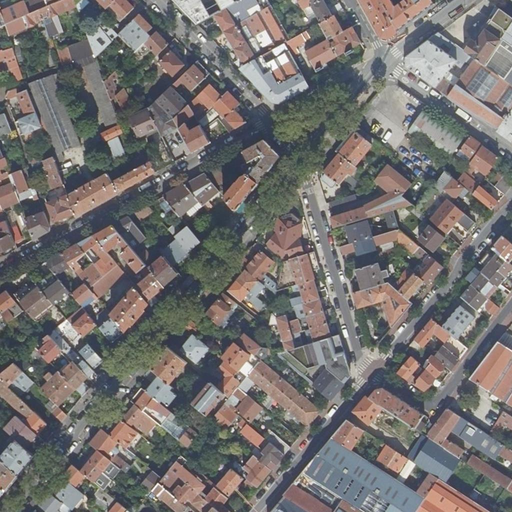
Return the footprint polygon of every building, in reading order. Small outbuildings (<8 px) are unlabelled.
[(0,0),(0,8),(2,15),(6,24),(24,16),(39,10),(47,6),(44,0),(28,0),(25,1),(24,1),(17,4),(15,0),(0,0)] [(77,6),(76,4),(74,0),(61,0),(55,3),(58,12),(58,14),(77,6)] [(90,2),(87,0),(80,0),(76,4),(80,12),(90,2)] [(134,9),(126,0),(114,0),(107,8),(108,9),(117,19),(120,16),(123,19),(134,9)] [(239,0),(213,15),(222,31),(271,5),(268,0),(239,0)] [(299,0),(305,9),(320,0),(299,0)] [(335,15),(343,10),(340,3),(329,9),(324,0),(320,0),(305,9),(304,9),(308,17),(316,13),(321,23),(335,15)] [(382,0),(360,0),(372,21),(381,37),(389,39),(400,31),(389,13),(385,16),(383,13),(388,10),(382,0)] [(389,13),(400,31),(415,19),(435,4),(433,0),(404,0),(396,6),(392,0),(382,0),(388,10),(389,13)] [(55,3),(47,6),(39,10),(42,19),(50,15),(51,17),(58,14),(58,12),(55,3)] [(222,31),(245,66),(285,43),(291,40),(281,22),(271,5),(222,31)] [(490,18),(493,19),(504,28),(506,33),(511,23),(511,16),(496,5),(490,18)] [(39,10),(24,16),(27,27),(36,24),(35,22),(42,19),(39,10)] [(153,28),(140,14),(129,25),(134,30),(131,33),(136,38),(138,36),(139,35),(142,38),(153,28)] [(118,35),(99,15),(87,27),(85,29),(88,39),(94,55),(95,57),(105,48),(118,35)] [(319,24),(328,39),(329,40),(344,32),(335,15),(321,23),(319,24)] [(24,16),(6,24),(5,25),(8,35),(27,27),(24,16)] [(490,18),(474,40),(476,42),(493,19),(490,18)] [(464,50),(476,58),(511,83),(511,23),(506,33),(504,28),(493,19),(476,42),(474,40),(472,39),(464,50)] [(5,25),(0,27),(0,26),(0,41),(2,49),(3,51),(13,48),(12,45),(8,35),(5,25)] [(353,48),(362,43),(353,27),(344,32),(329,40),(338,56),(345,52),(346,55),(354,51),(353,48)] [(123,30),(118,35),(105,48),(109,53),(118,45),(128,36),(125,32),(123,30)] [(169,44),(157,31),(143,44),(146,48),(149,46),(150,48),(155,53),(154,55),(156,57),(167,46),(169,44)] [(285,43),(292,56),(299,52),(296,46),(306,41),(305,40),(310,38),(306,32),(302,34),(291,40),(285,43)] [(406,66),(449,96),(460,80),(448,72),(458,60),(456,58),(461,51),(451,44),(453,42),(439,32),(406,57),(406,66)] [(128,36),(118,45),(123,51),(133,41),(128,35),(128,36)] [(88,39),(68,46),(73,62),(86,57),(94,55),(88,39)] [(322,65),(338,56),(329,40),(328,39),(306,52),(317,72),(324,68),(322,65)] [(12,45),(13,48),(14,52),(21,49),(19,42),(12,45)] [(451,44),(461,51),(462,49),(453,42),(451,44)] [(281,103),(309,87),(292,56),(285,43),(245,66),(240,68),(262,91),(272,102),(281,103)] [(68,46),(68,44),(59,47),(65,64),(68,63),(73,62),(68,46)] [(146,48),(143,44),(136,51),(141,57),(150,48),(149,46),(146,48)] [(105,48),(95,57),(96,60),(104,82),(115,72),(129,58),(123,51),(118,45),(109,53),(105,48)] [(185,65),(167,46),(156,57),(158,59),(160,57),(161,59),(159,62),(173,76),(185,65)] [(3,51),(2,49),(0,50),(0,61),(6,59),(16,56),(14,52),(13,48),(3,51)] [(21,49),(14,52),(16,56),(18,62),(25,60),(21,49)] [(18,81),(23,78),(18,62),(16,56),(6,59),(10,69),(13,68),(18,81)] [(460,80),(449,96),(468,110),(499,129),(511,110),(511,83),(476,58),(460,80)] [(123,132),(118,119),(116,112),(111,100),(104,82),(96,60),(82,65),(108,130),(101,133),(105,141),(123,132)] [(203,66),(198,60),(180,77),(182,80),(193,90),(210,73),(203,66)] [(68,83),(64,71),(59,73),(29,83),(33,95),(30,97),(37,113),(40,122),(41,127),(46,139),(50,137),(52,143),(53,144),(57,153),(81,145),(57,87),(68,83)] [(115,72),(104,82),(111,100),(115,97),(118,94),(112,80),(117,79),(115,72)] [(182,80),(180,77),(172,86),(174,88),(182,80)] [(210,84),(204,90),(197,96),(210,109),(214,105),(222,97),(210,84)] [(174,88),(172,86),(149,108),(149,109),(159,131),(162,136),(179,126),(175,118),(188,105),(189,104),(174,88)] [(20,93),(18,87),(8,91),(5,97),(6,100),(18,95),(26,118),(37,113),(30,97),(28,90),(20,93)] [(118,119),(133,105),(124,88),(118,94),(115,97),(122,108),(116,112),(118,119)] [(240,104),(228,91),(222,97),(214,105),(210,109),(204,115),(197,120),(197,121),(200,125),(202,129),(218,118),(222,122),(234,109),(237,106),(240,104)] [(204,115),(193,100),(189,104),(188,105),(194,115),(197,120),(204,115)] [(210,142),(202,129),(200,125),(190,130),(185,120),(192,116),(194,115),(188,105),(175,118),(179,126),(192,152),(200,148),(210,142)] [(408,132),(448,161),(465,137),(425,108),(408,132)] [(159,131),(149,109),(131,117),(139,136),(148,132),(149,135),(159,131)] [(237,112),(234,109),(222,122),(230,131),(247,122),(237,112)] [(511,110),(499,129),(497,131),(511,141),(511,134),(511,133),(511,110)] [(0,136),(12,132),(5,113),(1,115),(0,115),(0,136)] [(26,118),(15,122),(18,130),(40,122),(37,113),(26,118)] [(41,127),(40,122),(18,130),(20,135),(41,127)] [(376,140),(354,122),(355,129),(373,144),(376,140)] [(373,144),(355,129),(350,135),(337,150),(355,165),(373,144)] [(483,146),(470,137),(460,150),(473,160),(483,146)] [(126,158),(117,138),(108,142),(117,163),(126,158)] [(244,152),(249,161),(241,165),(244,172),(246,171),(258,182),(268,171),(280,156),(265,140),(244,152)] [(143,179),(156,172),(145,149),(139,152),(137,146),(130,149),(132,155),(128,157),(131,165),(136,169),(122,176),(117,168),(96,180),(95,179),(78,189),(76,190),(77,190),(68,195),(75,214),(76,217),(94,206),(143,179)] [(499,157),(483,146),(473,160),(470,163),(486,175),(499,157)] [(355,165),(337,150),(321,169),(326,173),(322,177),(322,180),(331,187),(334,187),(337,183),(339,184),(348,174),(351,176),(358,168),(355,165)] [(249,161),(244,152),(232,159),(237,167),(241,165),(249,161)] [(52,156),(44,160),(46,166),(44,167),(53,189),(64,185),(60,174),(58,171),(52,156)] [(32,165),(34,171),(44,167),(46,166),(44,160),(40,161),(32,165)] [(335,216),(331,218),(334,228),(384,213),(394,210),(404,206),(411,204),(402,197),(412,185),(389,166),(375,180),(390,193),(364,206),(364,207),(344,214),(342,209),(334,212),(335,216)] [(218,167),(205,174),(216,187),(226,180),(218,167)] [(471,169),(468,167),(457,181),(469,191),(492,210),(499,202),(469,178),(472,174),(469,172),(471,169)] [(17,195),(34,187),(33,184),(28,186),(23,174),(28,171),(27,168),(9,175),(17,195)] [(225,197),(236,210),(250,193),(258,182),(246,171),(244,172),(243,173),(245,175),(243,176),(238,181),(229,192),(225,197)] [(457,181),(445,171),(443,174),(451,181),(444,189),(455,199),(459,195),(462,198),(469,191),(457,181)] [(505,195),(511,186),(511,182),(500,173),(495,179),(499,182),(495,187),(505,195)] [(199,200),(203,205),(207,202),(220,191),(216,187),(205,174),(194,179),(193,180),(185,184),(199,200)] [(0,202),(2,208),(19,201),(17,195),(9,175),(6,177),(9,184),(0,188),(0,202)] [(180,216),(185,211),(199,200),(185,184),(174,191),(163,197),(173,209),(180,216)] [(34,200),(38,198),(34,187),(17,195),(19,201),(32,195),(34,200)] [(220,192),(225,197),(229,192),(225,188),(220,192)] [(424,215),(446,234),(456,221),(469,232),(476,223),(457,207),(441,194),(424,215)] [(54,222),(75,214),(68,195),(47,203),(54,222)] [(355,195),(329,203),(331,209),(357,201),(355,195)] [(163,197),(157,200),(168,213),(173,209),(163,197)] [(190,216),(203,205),(199,200),(185,211),(190,216)] [(476,223),(478,224),(484,218),(463,200),(457,207),(476,223)] [(411,204),(404,206),(405,208),(412,215),(417,209),(411,204)] [(148,205),(135,212),(140,220),(153,211),(148,205)] [(390,232),(399,230),(394,210),(384,213),(390,232)] [(44,234),(50,231),(50,227),(44,211),(30,216),(26,218),(34,240),(44,234)] [(119,221),(112,225),(133,249),(140,243),(147,238),(128,216),(119,221)] [(266,247),(280,258),(286,251),(289,251),(291,258),(304,255),(298,236),(298,235),(299,234),(300,234),(302,229),(302,226),(301,225),(301,224),(298,223),(298,221),(291,216),(284,218),(283,220),(280,219),(279,221),(278,221),(276,223),(277,228),(277,229),(277,233),(266,247)] [(0,258),(3,256),(1,252),(15,244),(6,220),(0,222),(0,231),(3,238),(0,239),(0,258)] [(346,228),(351,243),(373,237),(368,221),(346,228)] [(140,269),(146,265),(145,263),(133,249),(112,225),(103,230),(93,235),(105,250),(108,252),(117,244),(119,247),(121,245),(125,249),(121,252),(137,272),(140,269)] [(188,252),(200,242),(193,233),(193,232),(188,226),(175,237),(188,252)] [(445,237),(431,226),(419,240),(433,252),(445,237)] [(339,247),(342,255),(394,241),(393,247),(396,248),(397,242),(399,230),(390,232),(373,238),(373,237),(351,243),(339,247)] [(399,230),(397,242),(414,256),(415,255),(422,261),(413,272),(415,273),(430,256),(399,230)] [(164,255),(174,267),(189,254),(188,252),(175,237),(169,231),(168,232),(174,240),(163,250),(161,248),(160,250),(162,253),(164,255)] [(85,240),(78,244),(86,253),(90,249),(91,250),(93,248),(99,255),(105,250),(93,235),(85,240)] [(507,261),(511,265),(511,244),(508,241),(502,236),(495,244),(492,249),(498,254),(507,261)] [(133,249),(145,263),(152,257),(147,251),(140,243),(133,249)] [(69,248),(60,253),(71,266),(76,272),(79,270),(77,268),(81,265),(77,260),(86,253),(78,244),(69,248)] [(96,266),(104,276),(118,265),(114,260),(108,252),(105,250),(99,255),(103,260),(96,266)] [(276,290),(277,285),(265,275),(275,263),(261,251),(250,264),(242,257),(237,263),(245,269),(264,285),(275,294),(276,290)] [(291,258),(283,261),(277,285),(276,290),(298,284),(314,279),(311,269),(319,266),(315,252),(304,255),(291,258)] [(52,258),(45,262),(53,272),(56,275),(66,269),(68,267),(71,266),(60,253),(52,258)] [(494,259),(488,254),(484,258),(490,263),(499,270),(507,261),(498,254),(494,259)] [(149,268),(169,292),(175,284),(182,276),(174,267),(164,255),(162,257),(151,267),(149,268)] [(126,275),(130,279),(135,275),(130,268),(119,256),(114,260),(118,265),(126,275)] [(424,281),(428,285),(443,267),(430,256),(415,273),(424,281)] [(490,263),(484,258),(480,262),(486,267),(490,263)] [(511,270),(511,265),(507,261),(499,270),(507,277),(511,270)] [(356,270),(362,290),(384,284),(383,279),(389,277),(388,270),(381,272),(379,263),(356,270)] [(486,267),(482,273),(490,280),(499,270),(490,263),(486,267)] [(97,298),(126,275),(118,265),(104,276),(89,288),(93,293),(97,298)] [(136,286),(155,309),(161,301),(169,292),(149,268),(146,265),(140,269),(147,277),(143,281),(141,279),(140,280),(135,275),(130,279),(136,286)] [(85,283),(89,288),(104,276),(96,266),(86,274),(81,278),(85,283)] [(76,272),(81,278),(86,274),(81,268),(79,270),(76,272)] [(482,273),(476,268),(472,273),(477,278),(482,273)] [(264,285),(245,269),(236,280),(255,296),(264,285)] [(499,270),(490,280),(498,287),(502,290),(504,288),(510,293),(511,290),(511,281),(507,277),(499,270)] [(39,286),(55,305),(70,292),(56,275),(53,272),(47,277),(45,279),(44,280),(38,285),(39,286)] [(405,281),(416,291),(424,281),(415,273),(409,280),(407,278),(405,281)] [(477,278),(472,284),(480,292),(490,280),(482,273),(477,278)] [(394,287),(408,300),(416,291),(405,281),(402,278),(394,287)] [(314,279),(298,284),(303,299),(298,301),(298,299),(292,300),(293,307),(303,304),(320,298),(328,296),(326,290),(318,292),(314,279)] [(466,291),(461,297),(464,300),(469,304),(480,292),(472,284),(468,281),(466,279),(461,286),(466,291)] [(262,307),(271,315),(272,313),(272,310),(255,296),(236,280),(227,291),(241,302),(244,297),(259,310),(262,307)] [(490,280),(480,292),(488,299),(498,287),(490,280)] [(85,283),(72,294),(80,304),(93,293),(89,288),(85,283)] [(372,316),(361,319),(368,345),(376,346),(412,304),(408,300),(394,287),(389,283),(384,284),(362,290),(353,293),(358,308),(369,305),(372,316)] [(28,284),(15,296),(18,300),(32,288),(28,284)] [(35,321),(55,305),(39,286),(34,291),(32,288),(18,300),(35,321)] [(125,332),(131,338),(135,332),(144,322),(155,309),(136,286),(111,315),(125,332)] [(0,294),(0,312),(2,314),(8,322),(14,316),(8,308),(16,302),(6,290),(0,294)] [(480,292),(469,304),(477,311),(479,310),(488,299),(480,292)] [(234,310),(238,305),(224,294),(206,315),(210,318),(218,325),(223,319),(226,321),(235,312),(234,310)] [(324,311),(320,298),(303,304),(307,317),(324,311)] [(469,304),(464,300),(460,306),(475,319),(479,313),(477,311),(469,304)] [(486,310),(493,316),(499,308),(494,304),(490,300),(486,305),(486,310)] [(8,308),(14,316),(23,310),(16,302),(8,308)] [(460,306),(442,328),(457,341),(475,319),(460,306)] [(82,336),(83,337),(97,324),(92,319),(89,315),(82,307),(66,319),(67,320),(82,336)] [(276,318),(286,351),(296,348),(288,323),(284,309),(272,313),(271,315),(270,320),(276,318)] [(204,325),(210,318),(206,315),(199,310),(193,317),(204,325)] [(324,311),(307,317),(309,322),(310,329),(327,323),(324,311)] [(98,326),(112,343),(125,332),(111,315),(98,326)] [(76,341),(82,336),(67,320),(66,319),(61,324),(64,328),(76,341)] [(218,325),(223,329),(228,323),(226,321),(223,319),(218,325)] [(203,331),(191,320),(185,327),(192,333),(198,338),(203,331)] [(288,323),(296,348),(303,346),(299,332),(300,332),(297,320),(288,323)] [(442,328),(432,320),(409,346),(421,356),(426,350),(429,347),(426,344),(431,339),(434,334),(445,343),(443,347),(435,357),(445,366),(451,371),(467,349),(457,341),(442,328)] [(332,337),(327,323),(310,329),(313,338),(309,339),(311,344),(332,337)] [(57,333),(64,328),(61,324),(54,330),(57,333)] [(48,334),(56,343),(61,338),(57,333),(54,330),(48,334)] [(179,349),(196,363),(209,348),(198,338),(192,333),(179,349)] [(511,338),(505,333),(498,342),(511,350),(511,338)] [(49,361),(49,362),(63,350),(56,343),(48,334),(47,335),(41,340),(45,344),(39,351),(49,361)] [(252,354),(255,356),(262,348),(244,334),(237,342),(252,354)] [(350,370),(340,334),(332,337),(311,344),(303,346),(296,348),(286,351),(276,354),(331,400),(349,379),(350,370)] [(63,350),(70,357),(75,352),(61,338),(56,343),(63,350)] [(246,361),(252,354),(237,342),(237,341),(222,358),(224,360),(238,371),(244,364),(247,367),(249,364),(246,361)] [(95,368),(104,360),(87,342),(78,349),(95,368)] [(511,350),(498,342),(470,379),(511,405),(511,350)] [(30,349),(27,351),(33,357),(35,356),(44,365),(49,361),(39,351),(34,346),(30,349)] [(186,362),(168,347),(150,369),(172,387),(174,385),(170,382),(174,376),(177,377),(178,375),(176,373),(186,362)] [(74,362),(79,357),(75,352),(70,357),(73,361),(74,362)] [(260,361),(260,360),(255,356),(252,354),(246,361),(249,364),(254,368),(260,361)] [(445,366),(435,357),(432,355),(428,361),(431,364),(426,369),(436,377),(445,366)] [(88,377),(94,383),(99,376),(85,362),(79,357),(74,362),(88,377)] [(411,357),(397,374),(411,383),(416,376),(417,376),(413,372),(420,364),(411,357)] [(76,389),(83,396),(90,388),(83,381),(88,377),(74,362),(73,361),(71,363),(69,360),(67,363),(69,365),(63,371),(60,368),(58,371),(76,389)] [(238,371),(224,360),(217,369),(226,377),(218,387),(225,393),(230,397),(231,396),(233,393),(238,387),(242,382),(245,378),(238,371)] [(308,427),(321,412),(260,361),(254,368),(247,376),(308,427)] [(0,373),(0,378),(19,397),(34,382),(14,362),(9,366),(4,370),(0,373)] [(416,376),(411,383),(424,391),(436,377),(426,369),(425,368),(418,377),(416,376)] [(172,387),(150,369),(145,376),(152,382),(145,390),(156,399),(160,403),(162,400),(168,405),(176,395),(171,390),(173,388),(172,387)] [(40,388),(58,406),(59,406),(76,389),(58,371),(53,376),(49,371),(44,376),(48,381),(40,388)] [(83,381),(90,388),(94,383),(88,377),(83,381)] [(23,422),(37,435),(47,424),(19,397),(0,378),(0,400),(20,419),(21,420),(27,414),(29,416),(23,422)] [(225,393),(218,387),(210,382),(193,404),(207,415),(225,393)] [(238,387),(247,396),(252,390),(242,382),(238,387)] [(229,397),(224,404),(234,412),(236,410),(251,422),(263,409),(247,396),(238,387),(233,393),(243,401),(237,409),(230,403),(233,400),(229,397)] [(142,388),(136,395),(139,398),(141,395),(140,394),(144,389),(142,388)] [(376,390),(369,398),(383,407),(421,433),(424,429),(418,425),(424,415),(383,388),(376,390)] [(197,436),(199,434),(173,413),(169,410),(164,417),(150,406),(156,399),(145,390),(144,389),(140,394),(141,395),(139,398),(136,395),(131,401),(135,404),(144,411),(149,415),(152,418),(157,422),(188,447),(197,436)] [(383,407),(369,398),(367,397),(354,412),(366,422),(371,422),(376,427),(388,414),(382,409),(383,407)] [(164,417),(169,410),(166,408),(160,403),(156,399),(150,406),(164,417)] [(114,413),(122,419),(124,417),(133,424),(136,420),(144,411),(135,404),(127,413),(119,407),(114,413)] [(220,419),(216,423),(225,431),(238,416),(234,412),(224,404),(215,415),(220,419)] [(52,412),(61,422),(67,415),(58,406),(52,412)] [(460,458),(462,455),(465,450),(446,439),(451,431),(495,459),(498,453),(511,462),(511,452),(487,436),(447,409),(427,436),(430,438),(460,458)] [(144,411),(136,420),(142,424),(146,419),(149,415),(144,411)] [(511,415),(504,411),(490,433),(493,435),(499,427),(506,424),(511,427),(511,431),(511,433),(511,415)] [(11,435),(26,449),(37,435),(23,422),(21,420),(20,419),(18,421),(19,423),(18,425),(19,427),(11,435)] [(124,447),(137,431),(122,419),(115,428),(107,422),(101,429),(118,442),(124,447)] [(381,441),(348,419),(332,438),(351,450),(355,444),(358,446),(362,439),(376,448),(381,441)] [(11,435),(19,427),(18,425),(17,424),(8,433),(11,435)] [(265,438),(248,424),(246,426),(244,424),(239,430),(258,446),(265,438)] [(97,450),(122,469),(126,464),(115,454),(117,453),(118,451),(118,449),(114,446),(118,442),(101,429),(90,443),(97,450)] [(285,455),(291,447),(271,431),(266,439),(267,440),(269,441),(270,442),(285,455)] [(0,459),(1,460),(18,475),(26,465),(34,456),(26,449),(11,435),(6,441),(10,444),(0,456),(0,459)] [(491,511),(447,483),(439,479),(426,498),(417,493),(394,478),(351,450),(332,438),(328,442),(303,472),(344,499),(335,511),(293,484),(283,495),(286,497),(273,511),(491,511)] [(460,458),(430,438),(415,463),(430,473),(439,479),(447,483),(462,459),(460,458)] [(264,455),(260,460),(266,466),(271,461),(276,465),(285,455),(270,442),(262,452),(264,455)] [(407,458),(387,445),(378,459),(398,472),(407,458)] [(255,448),(251,453),(253,455),(260,460),(264,455),(262,452),(261,453),(255,448)] [(103,472),(105,474),(109,470),(106,467),(110,463),(120,471),(122,469),(97,450),(88,460),(103,472)] [(236,461),(232,465),(241,473),(245,469),(250,473),(246,477),(247,478),(257,487),(271,470),(266,466),(260,460),(253,455),(243,467),(236,461)] [(511,480),(473,455),(469,460),(467,463),(485,474),(490,477),(503,486),(504,487),(511,491),(511,480)] [(181,456),(178,460),(184,464),(185,462),(214,487),(207,496),(205,495),(203,497),(209,502),(220,511),(231,511),(222,505),(228,498),(215,487),(216,486),(206,477),(197,469),(181,456)] [(430,473),(415,463),(410,459),(405,466),(426,479),(430,473)] [(0,486),(5,491),(11,483),(18,475),(1,460),(0,460),(0,486)] [(87,477),(94,482),(103,472),(88,460),(80,471),(85,475),(87,477)] [(170,469),(178,476),(186,483),(199,494),(206,486),(177,461),(170,469)] [(266,466),(271,470),(276,465),(271,461),(266,466)] [(80,471),(72,464),(63,476),(75,486),(85,475),(80,471)] [(162,478),(147,466),(144,470),(150,475),(144,482),(138,477),(135,481),(150,493),(152,490),(158,483),(162,478)] [(162,478),(158,483),(166,489),(178,476),(170,469),(162,478)] [(211,472),(206,477),(216,486),(229,496),(243,479),(231,469),(221,481),(211,472)] [(103,490),(112,479),(110,478),(105,474),(103,472),(94,482),(100,488),(103,490)] [(303,472),(293,484),(335,511),(344,499),(303,472)] [(394,478),(417,493),(421,486),(398,472),(394,478)] [(439,479),(430,473),(426,479),(421,486),(417,493),(426,498),(439,479)] [(485,474),(478,484),(496,496),(503,486),(490,477),(485,474)] [(85,475),(75,486),(77,488),(87,477),(85,475)] [(50,492),(72,510),(85,494),(77,488),(75,486),(63,476),(50,492)] [(242,485),(252,493),(255,490),(257,487),(247,478),(242,485)] [(158,483),(152,490),(178,511),(183,511),(187,507),(184,505),(171,494),(166,489),(158,483)] [(220,511),(209,502),(203,497),(201,495),(199,494),(186,483),(182,488),(179,485),(171,494),(184,505),(188,500),(202,511),(220,511)] [(206,486),(199,494),(201,495),(208,487),(206,486)] [(129,511),(103,490),(100,488),(95,494),(110,506),(109,507),(112,509),(109,511),(129,511)] [(39,505),(47,511),(72,511),(73,511),(72,510),(50,492),(39,505)]
